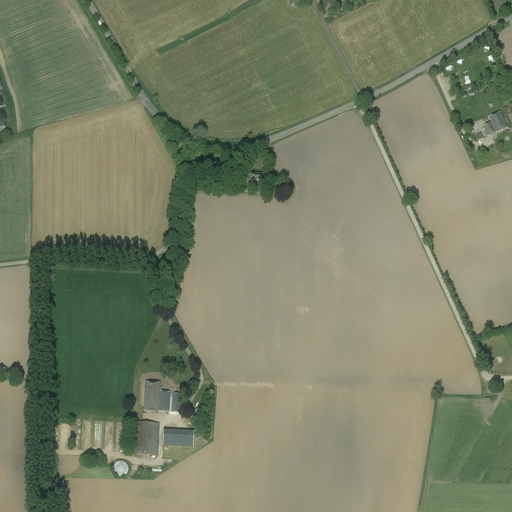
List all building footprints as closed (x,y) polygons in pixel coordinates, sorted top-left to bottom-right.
[(491,122),(483,126),(486,133),(490,131),(494,129),(493,125),(500,122),(500,121),(503,120),(500,112),(489,117),(491,122)] [(490,131),(486,133),(487,137),(496,133),(507,128),(503,120),(500,121),(500,122),(493,125),(494,129),(490,131)] [(481,132),(476,135),(478,140),(484,138),(481,132)] [(145,383),(143,411),(169,412),(170,392),(161,392),(162,388),(160,388),(160,384),(145,383)] [(133,422),(131,455),(157,456),(159,423),(138,422),(133,422)] [(163,430),(163,445),(173,446),(173,431),(163,430)] [(113,467),(113,469),(113,472),(114,474),(115,476),(118,477),(120,477),(122,477),(125,476),(126,474),(128,472),(128,470),(128,467),(127,465),(125,463),(123,462),(121,462),(118,462),(116,463),(114,465),(113,467)]
